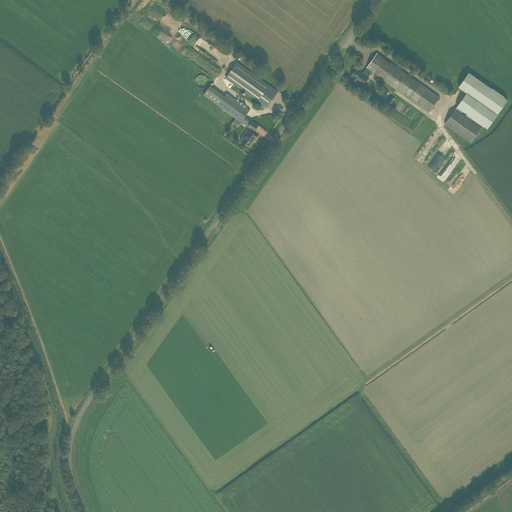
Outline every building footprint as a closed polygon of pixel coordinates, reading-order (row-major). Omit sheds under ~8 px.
[(192,42),(197,35),(191,31),(186,38),(192,42)] [(364,84),(372,72),(395,89),(429,112),(439,97),(377,53),(363,73),(356,69),(351,75),(353,77),(351,80),(356,83),(358,80),(364,84)] [(278,92),(236,62),(225,78),(266,107),(278,92)] [(492,89),(473,75),(469,72),(459,87),(467,93),(445,124),(449,127),(470,143),(482,127),(473,120),(483,127),(484,126),(487,129),(508,100),(504,97),(492,89)] [(207,83),(207,81),(206,80),(206,78),(204,77),(203,76),(201,76),(200,76),(199,77),(197,78),(196,79),(196,80),(196,82),(196,83),(196,85),(197,86),(199,87),(200,87),(202,87),(203,87),(204,86),(206,85),(206,84),(207,83)] [(249,110),(227,93),(223,98),(209,87),(203,95),(241,121),(249,110)] [(385,100),(389,93),(384,90),(379,96),(385,100)] [(248,126),(254,131),(258,125),(252,121),(248,126)] [(249,131),(248,130),(240,140),(242,141),(250,147),(257,137),(249,131)] [(426,159),(430,148),(426,147),(422,157),(426,159)] [(444,182),(459,161),(454,156),(438,177),(444,182)]
